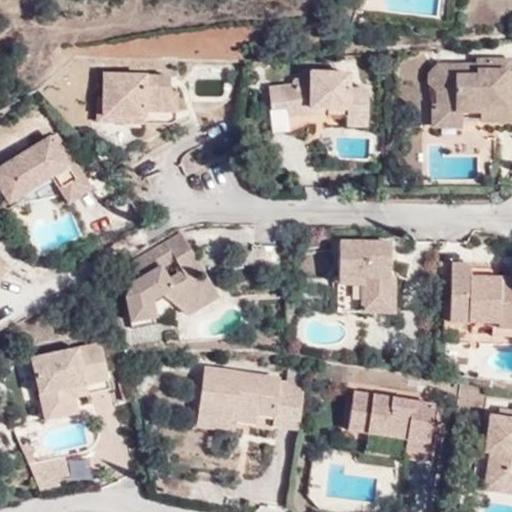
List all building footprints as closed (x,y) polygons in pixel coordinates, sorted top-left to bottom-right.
[(500,120),(511,119),(511,71),(509,71),(497,71),(493,76),(487,70),(488,60),(476,60),(476,66),(440,65),(430,73),(430,82),(438,90),(438,105),(455,106),(455,110),(462,111),(487,111),(487,130),(500,129),(500,120)] [(497,71),(509,71),(509,60),(488,60),(487,70),(493,76),(497,71)] [(348,106),(367,108),(367,90),(348,90),(348,74),(309,73),(309,80),(292,80),(293,87),(269,88),(270,109),(286,108),(286,116),(310,115),(311,108),(326,109),(326,116),(347,117),(348,106)] [(167,105),(167,93),(167,76),(102,75),(101,98),(96,97),(96,117),(142,118),(142,112),(143,105),(167,105)] [(175,93),(167,93),(167,105),(143,105),(142,112),(174,113),(175,93)] [(461,126),(462,111),(455,110),(455,106),(438,105),(434,105),(434,126),(461,126)] [(366,126),(367,108),(348,106),(347,117),(347,125),(366,126)] [(511,129),(511,119),(500,120),(500,129),(511,129)] [(56,147),(62,144),(56,133),(0,168),(0,190),(11,208),(63,195),(60,190),(76,180),(56,147)] [(90,190),(62,144),(56,147),(76,180),(60,190),(63,195),(68,203),(90,190)] [(219,298),(207,278),(199,282),(193,273),(185,273),(169,283),(163,271),(178,262),(192,253),(181,234),(132,264),(136,284),(128,299),(132,316),(153,309),(152,301),(163,295),(182,312),(200,303),(202,308),(219,298)] [(380,254),(380,243),(340,242),(338,311),(393,312),(394,277),(390,277),(390,254),(380,254)] [(391,244),(380,243),(380,254),(390,254),(391,244)] [(244,266),(283,267),(284,248),(245,247),(244,266)] [(199,282),(207,278),(192,253),(178,262),(185,273),(193,273),(199,282)] [(451,321),(490,323),(498,323),(498,327),(511,327),(511,277),(499,277),(499,287),(489,286),(489,277),(470,276),(471,264),(452,263),(451,321)] [(499,277),(489,277),(489,286),(499,287),(499,277)] [(188,317),(202,308),(200,303),(182,312),(188,317)] [(153,309),(132,316),(134,325),(154,320),(153,309)] [(498,323),(490,323),(490,335),(511,336),(511,327),(498,327),(498,323)] [(31,361),(41,407),(73,400),(74,401),(110,393),(100,346),(31,361)] [(205,370),(198,416),(234,421),(236,411),(256,414),(273,417),(272,427),(298,431),(304,388),(279,384),(279,381),(205,370)] [(426,452),(429,432),(421,431),(422,423),(430,423),(433,405),(353,392),(346,429),(406,439),(405,449),(426,452)] [(73,400),(41,407),(44,423),(76,417),(74,401),(73,400)] [(511,419),(511,411),(498,410),(497,417),(511,419)] [(236,411),(234,421),(254,424),(256,414),(236,411)] [(234,421),(198,416),(197,425),(232,431),(234,421)] [(511,419),(497,417),(488,416),(482,451),(488,452),(485,475),(504,477),(504,483),(511,484),(511,419)] [(421,431),(429,432),(430,423),(422,423),(421,431)] [(432,454),(426,452),(405,449),(403,459),(431,463),(432,454)] [(60,457),(27,465),(35,483),(65,476),(60,457)] [(511,492),(511,484),(504,483),(504,477),(485,475),(482,488),(511,492)]
